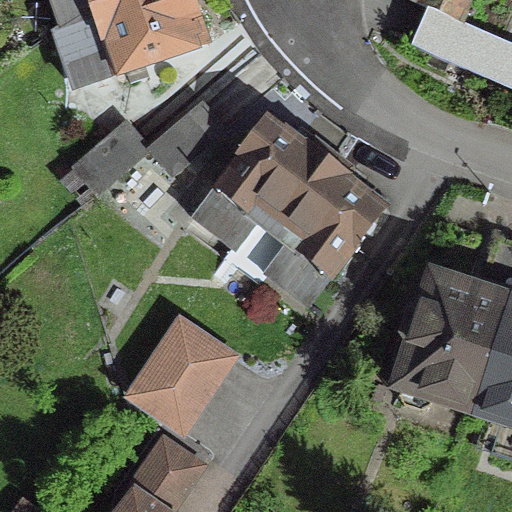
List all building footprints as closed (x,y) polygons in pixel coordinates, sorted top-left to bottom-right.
[(202,45),(186,0),(113,0),(87,9),(57,30),(65,52),(95,33),(111,77),(122,73),(126,84),(148,77),(144,65),(202,45)] [(83,0),(87,9),(113,0),(83,0)] [(401,0),(423,9),(406,48),(480,80),(497,42),(456,24),(466,0),(401,0)] [(167,179),(219,134),(196,107),(145,153),(167,179)] [(298,145),(265,120),(188,221),(230,254),(251,227),(266,238),(327,157),(309,144),(298,145)] [(145,153),(144,152),(120,125),(68,171),(93,199),(145,153)] [(260,277),(303,309),(379,208),(347,183),(346,172),(327,157),(266,238),(281,249),(260,277)] [(393,388),(468,412),(511,278),(511,251),(488,244),(473,292),(427,277),(419,305),(405,310),(397,336),(405,348),(393,388)] [(511,278),(468,412),(511,426),(511,278)] [(228,359),(176,325),(126,399),(178,434),(228,359)] [(124,496),(135,502),(127,511),(164,511),(194,470),(159,446),(124,496)]
